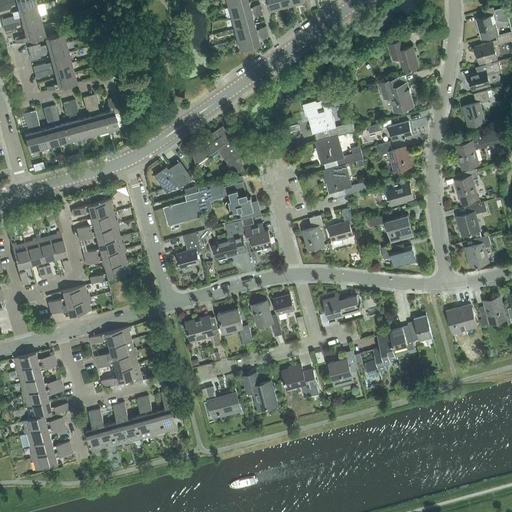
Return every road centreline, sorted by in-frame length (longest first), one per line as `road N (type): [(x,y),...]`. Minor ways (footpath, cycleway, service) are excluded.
road 1 (residential): [(446,283),(432,173),(454,0)]
road 2 (tertiary): [(129,159),(358,0)]
road 3 (residential): [(170,304),(129,159)]
road 4 (residential): [(446,283),(297,274)]
road 5 (residential): [(170,304),(297,274)]
road 6 (residential): [(18,294),(80,277),(63,216)]
road 7 (residential): [(201,373),(317,342)]
